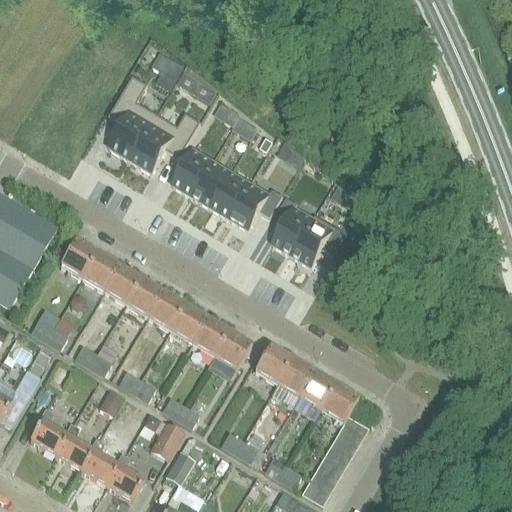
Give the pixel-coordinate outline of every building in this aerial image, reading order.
[(17,49),(0,91),(25,100),(24,101),(25,101),(46,47),(38,44),(33,55),(17,49)] [(46,47),(25,101),(50,111),(71,57),(70,56),(65,68),(51,62),(55,51),(46,47)] [(71,57),(50,111),(60,115),(60,114),(75,120),(91,78),(75,71),(79,60),(71,57)] [(122,131),(108,154),(130,167),(157,122),(136,110),(147,92),(132,83),(108,123),(122,131)] [(157,122),(130,167),(151,180),(165,157),(179,165),(200,129),(185,120),(177,134),(157,122)] [(192,158),(172,192),(191,204),(212,169),(192,158)] [(212,169),(191,204),(210,215),(230,180),(212,169)] [(230,180),(210,215),(228,226),(249,191),(230,180)] [(249,191),(228,226),(248,237),(259,218),(269,224),(282,202),(272,196),(268,203),(249,191)] [(55,234),(0,201),(0,310),(8,315),(55,234)] [(286,204),(272,226),(283,232),(273,250),(272,251),(291,263),(313,227),(312,227),(293,216),(297,211),(286,204)] [(312,227),(313,227),(291,263),(311,274),(322,255),(333,262),(346,240),(335,233),(334,234),(314,222),(312,227)] [(81,284),(96,260),(73,246),(59,271),(81,284)] [(103,297),(118,273),(96,260),(81,284),(103,297)] [(125,311),(140,286),(118,273),(103,297),(125,311)] [(147,324),(162,299),(140,286),(125,311),(147,324)] [(169,336),(184,312),(162,299),(147,324),(169,336)] [(403,318),(420,333),(430,321),(413,306),(403,318)] [(191,349),(206,325),(184,312),(169,336),(191,349)] [(44,348),(52,334),(37,325),(29,340),(44,348)] [(213,362),(228,338),(206,325),(191,349),(213,362)] [(52,334),(44,348),(59,358),(67,343),(52,334)] [(213,362),(235,376),(250,351),(228,338),(213,362)] [(82,352),(73,366),(88,375),(96,361),(82,352)] [(276,390),(290,365),(268,352),(253,377),(276,390)] [(26,378),(37,384),(50,363),(38,356),(26,378)] [(111,370),(96,361),(88,375),(103,384),(111,370)] [(297,403),(312,378),(290,365),(276,390),(297,403)] [(125,378),(117,392),(132,400),(140,386),(125,378)] [(312,378),(297,403),(320,416),(334,391),(335,389),(324,382),(323,384),(312,378)] [(155,395),(140,386),(132,400),(147,409),(155,395)] [(342,429),(346,422),(357,404),(334,391),(320,416),(342,429)] [(97,410),(110,418),(121,401),(109,393),(97,410)] [(0,425),(10,409),(0,402),(0,425)] [(183,412),(169,403),(161,418),(175,425),(183,412)] [(196,420),(183,412),(175,425),(188,433),(196,420)] [(65,442),(62,440),(46,431),(51,418),(43,413),(36,425),(36,424),(35,425),(39,427),(28,446),(54,461),(65,442)] [(340,432),(361,444),(367,434),(346,422),(342,429),(340,432)] [(91,457),(87,455),(72,446),(77,433),(69,429),(62,440),(65,442),(54,461),(80,476),(91,457)] [(168,431),(152,458),(167,467),(183,440),(168,431)] [(355,454),(361,444),(340,432),(335,442),(355,454)] [(242,447),(228,439),(220,453),(234,461),(242,447)] [(186,441),(167,482),(187,491),(206,450),(186,441)] [(349,464),(355,454),(335,442),(329,451),(349,464)] [(116,472),(113,470),(98,461),(102,448),(94,443),(87,455),(91,457),(80,476),(105,491),(116,472)] [(257,456),(242,447),(234,461),(249,470),(257,456)] [(344,473),(349,464),(329,451),(324,461),(344,473)] [(116,472),(105,491),(131,507),(142,487),(123,476),(128,463),(119,459),(113,470),(116,472)] [(338,483),(344,473),(324,461),(318,471),(338,483)] [(278,487),(286,473),(272,464),(264,478),(278,487)] [(332,493),(338,483),(318,471),(312,481),(332,493)] [(286,473),(278,487),(293,496),(301,482),(286,473)] [(327,503),(332,493),(312,481),(306,491),(327,503)] [(320,511),(321,511),(327,503),(306,491),(301,500),(320,511)] [(187,511),(198,511),(202,505),(184,496),(178,508),(187,511)] [(280,498),(272,511),(296,511),(299,508),(280,498)] [(175,511),(177,507),(170,502),(163,511),(175,511)]
